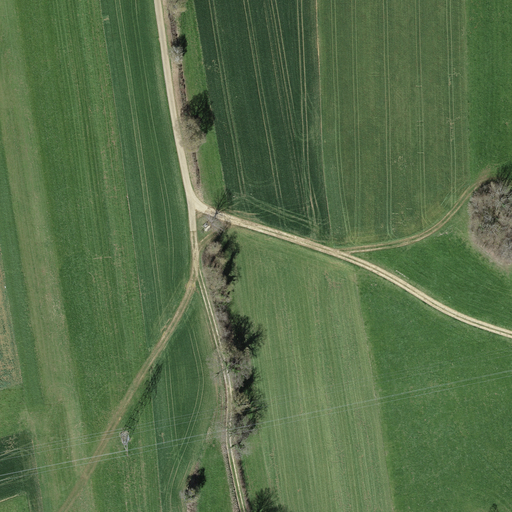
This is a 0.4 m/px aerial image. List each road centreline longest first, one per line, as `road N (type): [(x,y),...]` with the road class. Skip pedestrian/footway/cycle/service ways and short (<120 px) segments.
road 1 (track): [(156,0),(190,206),(382,273),(457,317),(511,337)]
road 2 (track): [(240,511),(230,406),(190,206)]
road 3 (track): [(196,265),(125,404),(49,511)]
road 4 (track): [(511,186),(473,190),(437,227),(395,249),(334,254)]
